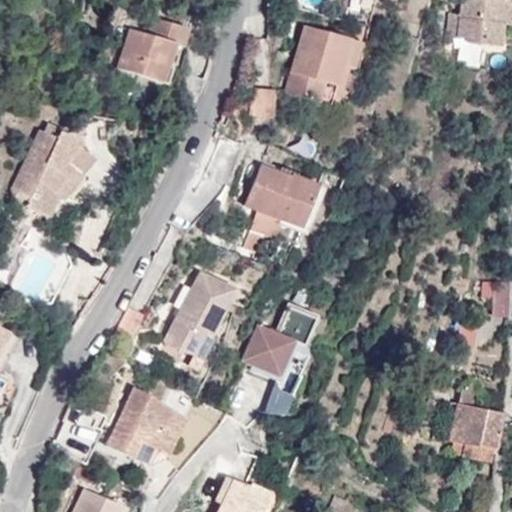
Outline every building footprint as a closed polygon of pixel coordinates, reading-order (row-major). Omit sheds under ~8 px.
[(469,0),(467,16),(449,13),(447,27),(457,29),(456,36),(466,38),(466,42),(498,46),(501,24),(504,0),(469,0)] [(511,26),(511,25),(511,0),(504,0),(501,24),(511,26)] [(130,28),(118,67),(158,79),(163,64),(169,66),(176,43),(183,46),(188,28),(152,17),(147,33),(130,28)] [(304,25),(285,91),(331,105),(342,66),(350,39),(304,25)] [(363,42),(350,39),(342,66),(355,69),(363,42)] [(163,64),(158,79),(168,82),(172,66),(169,66),(163,64)] [(273,117),(275,89),(257,88),(255,116),(273,117)] [(81,144),(67,133),(60,130),(57,137),(39,129),(12,187),(30,196),(26,205),(49,216),(59,196),(63,201),(85,175),(83,174),(95,160),(79,147),(81,144)] [(261,165),(245,205),(258,210),(250,229),(264,235),(274,239),(281,219),(301,227),(317,185),(290,174),(289,177),(261,165)] [(257,253),(264,235),(250,229),(243,247),(257,253)] [(28,242),(35,246),(40,235),(34,232),(28,242)] [(201,270),(164,340),(193,355),(205,333),(211,336),(236,288),(201,270)] [(510,317),(510,283),(494,282),(492,316),(510,317)] [(240,360),(279,377),(294,342),(304,346),(317,315),(287,302),(275,331),(256,323),(240,360)] [(0,326),(0,373),(20,336),(0,326)] [(205,333),(193,355),(203,361),(215,338),(211,336),(205,333)] [(107,445),(151,465),(165,458),(183,418),(149,394),(133,387),(107,445)] [(496,450),(503,414),(474,408),(478,392),(462,389),(451,441),(496,450)] [(443,440),(447,420),(436,418),(432,438),(443,440)] [(496,450),(451,441),(450,448),(495,457),(496,450)] [(221,503),(217,511),(262,511),(272,492),(251,482),(248,487),(225,477),(215,500),(221,503)] [(121,511),(124,507),(84,488),(72,511),(121,511)] [(334,495),(325,511),(341,511),(346,501),(334,495)]
